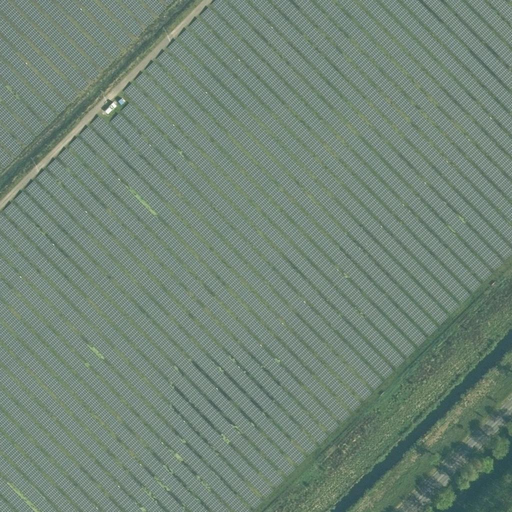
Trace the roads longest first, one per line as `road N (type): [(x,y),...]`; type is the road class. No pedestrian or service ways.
road 1 (track): [(206,0),(0,204)]
road 2 (primary): [(405,511),(511,406)]
